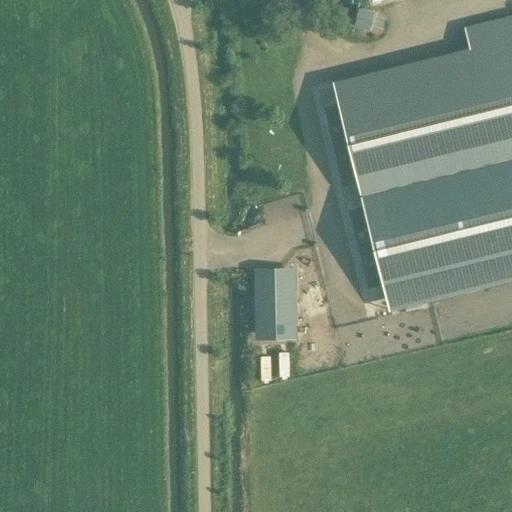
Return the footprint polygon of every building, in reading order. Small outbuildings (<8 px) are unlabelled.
[(511,15),(465,27),(470,48),(511,37),(511,15)] [(291,267),(269,273),(284,334),(315,326),(311,313),(303,315),(291,267)] [(355,356),(376,355),(376,347),(354,348),(355,356)] [(288,352),(278,352),(279,376),(289,376),(288,352)] [(270,356),(260,356),(261,380),(271,380),(270,356)]
